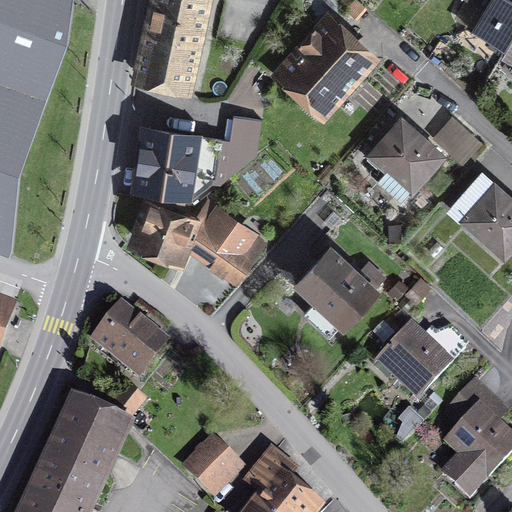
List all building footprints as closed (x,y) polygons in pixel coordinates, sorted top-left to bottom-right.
[(0,0),(0,243),(8,246),(22,179),(71,49),(76,0),(0,0)] [(150,0),(133,87),(198,100),(217,0),(150,0)] [(474,26),(510,47),(511,42),(511,1),(509,0),(476,0),(475,4),(484,10),(474,26)] [(274,81),(327,127),(384,63),(332,16),(274,81)] [(132,193),(192,202),(259,154),(260,119),(234,116),(229,140),(142,129),(132,193)] [(372,159),(414,197),(449,158),(406,120),(372,159)] [(450,204),(511,258),(511,256),(511,197),(481,170),(450,204)] [(193,254),(236,292),(276,246),(208,202),(201,217),(147,203),(130,246),(185,269),(193,254)] [(298,287),(345,331),(382,292),(335,248),(298,287)] [(421,278),(407,291),(416,300),(429,286),(421,278)] [(92,341),(142,381),(174,341),(123,302),(92,341)] [(0,304),(0,360),(18,311),(0,304)] [(376,365),(416,404),(453,367),(414,327),(376,365)] [(130,391),(118,405),(128,413),(140,399),(130,391)] [(22,511),(98,511),(137,427),(74,399),(22,511)] [(442,477),(472,505),(511,460),(511,438),(481,411),(447,449),(458,459),(442,477)] [(249,471),(215,437),(184,469),(218,502),(249,471)] [(250,511),(318,511),(321,508),(286,483),(296,468),(270,450),(245,484),(262,496),(250,511)]
